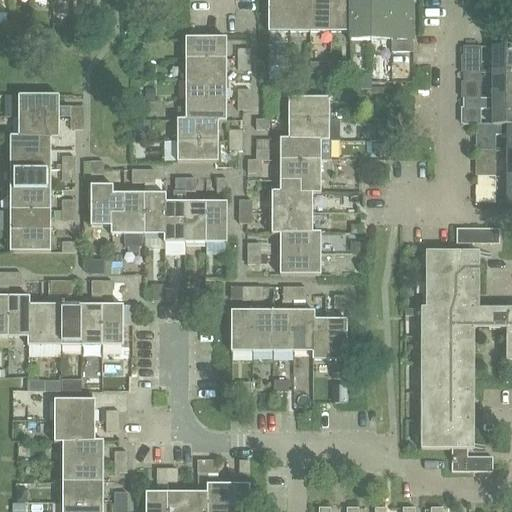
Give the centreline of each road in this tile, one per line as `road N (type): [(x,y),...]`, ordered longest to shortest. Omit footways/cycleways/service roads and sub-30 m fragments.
road 1 (residential): [(296,461),(296,444),(180,444),(179,318)]
road 2 (residential): [(449,219),(451,24),(475,0)]
road 3 (residential): [(296,461),(394,461),(440,488),(511,490)]
